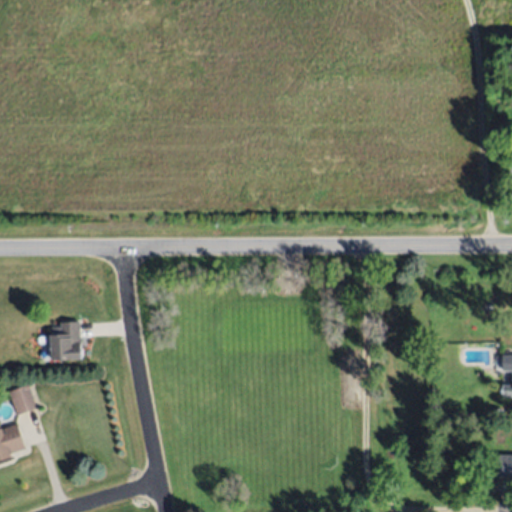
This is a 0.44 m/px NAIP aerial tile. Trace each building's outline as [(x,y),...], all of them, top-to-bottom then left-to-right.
[(51,358),(51,327),(60,326),(60,321),(80,321),(81,357),(51,358)] [(511,397),(501,397),(501,384),(511,384),(511,370),(502,370),(502,354),(511,353),(511,397)] [(29,383),(37,408),(16,415),(8,390),(29,383)] [(503,408),(503,418),(493,417),(493,408),(503,408)] [(0,429),(17,423),(26,447),(0,456),(0,429)] [(511,476),(496,476),(497,452),(511,452),(511,476)]
